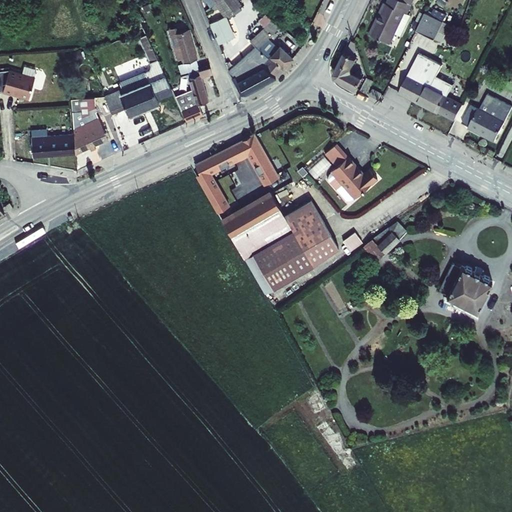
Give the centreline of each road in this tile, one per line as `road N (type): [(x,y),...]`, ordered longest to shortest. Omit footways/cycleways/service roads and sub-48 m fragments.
road 1 (secondary): [(303,84),(511,197)]
road 2 (secondary): [(511,183),(311,76)]
road 3 (primary): [(237,114),(46,204)]
road 4 (primary): [(53,213),(242,124)]
road 5 (unknown): [(446,163),(352,228),(338,227)]
road 6 (residential): [(237,114),(190,0)]
